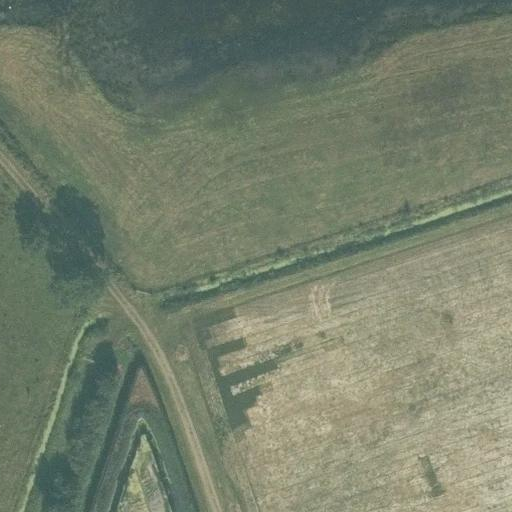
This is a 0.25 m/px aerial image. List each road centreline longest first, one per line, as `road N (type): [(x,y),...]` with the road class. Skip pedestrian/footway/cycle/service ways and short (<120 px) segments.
road 1 (track): [(0,153),(136,319)]
road 2 (track): [(136,319),(211,511)]
